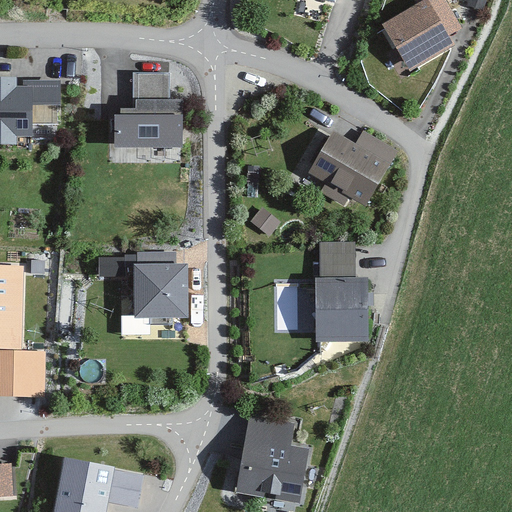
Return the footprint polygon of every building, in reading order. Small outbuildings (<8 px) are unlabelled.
[(451,47),(428,0),(421,0),(377,21),(401,71),(451,47)] [(177,151),(181,66),(113,63),(109,148),(177,151)] [(0,140),(59,139),(57,73),(0,74),(0,140)] [(390,170),(330,131),(303,173),(363,212),(390,170)] [(272,232),(281,218),(261,205),(252,220),(272,232)] [(357,238),(320,239),(321,273),(358,272),(357,238)] [(0,345),(19,346),(20,264),(0,263),(0,345)] [(181,315),(182,265),(126,263),(125,314),(181,315)] [(358,338),(359,280),(311,279),(310,337),(358,338)] [(297,503),(305,450),(241,439),(233,492),(297,503)] [(141,507),(148,473),(58,455),(46,511),(103,511),(106,500),(141,507)]
